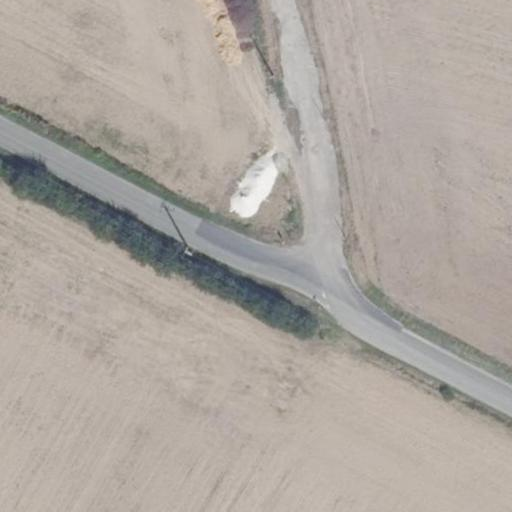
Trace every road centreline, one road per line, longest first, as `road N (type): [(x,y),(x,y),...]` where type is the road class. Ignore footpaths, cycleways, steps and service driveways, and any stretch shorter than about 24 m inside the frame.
road 1 (tertiary): [(331,284),(237,259),(0,137)]
road 2 (unclassified): [(331,284),(274,0)]
road 3 (tertiary): [(511,405),(355,324),(331,284)]
